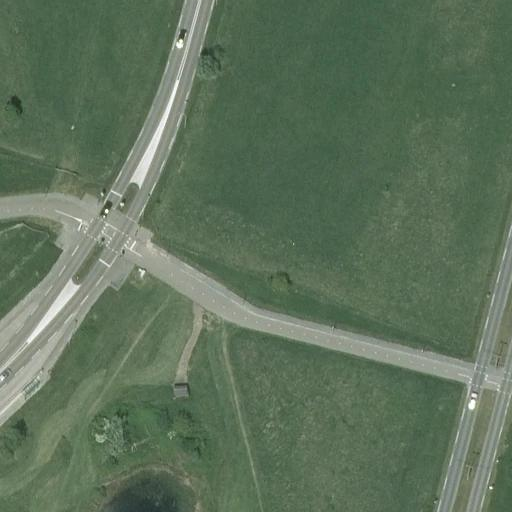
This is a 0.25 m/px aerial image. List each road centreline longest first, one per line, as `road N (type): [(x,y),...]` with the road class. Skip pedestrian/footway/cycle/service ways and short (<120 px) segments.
road 1 (primary): [(0,374),(64,313),(116,243),(154,169),(178,74)]
road 2 (primary): [(178,74),(96,230),(0,362)]
road 3 (tertiary): [(511,241),(442,511)]
road 4 (tertiary): [(474,511),(511,362)]
